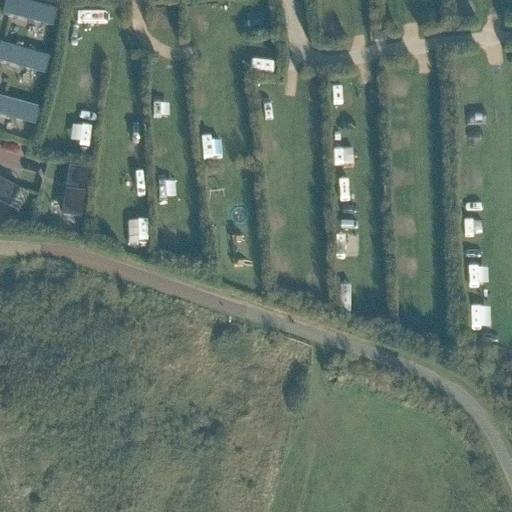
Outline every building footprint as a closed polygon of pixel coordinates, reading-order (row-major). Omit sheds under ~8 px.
[(62,10),(24,0),(9,0),(6,16),(58,32),(62,10)] [(53,60),(1,44),(0,46),(0,62),(50,76),(53,60)] [(44,109),(0,94),(0,117),(39,129),(44,109)] [(91,170),(71,167),(65,215),(87,218),(91,170)] [(22,190),(0,176),(0,204),(13,212),(22,190)]
